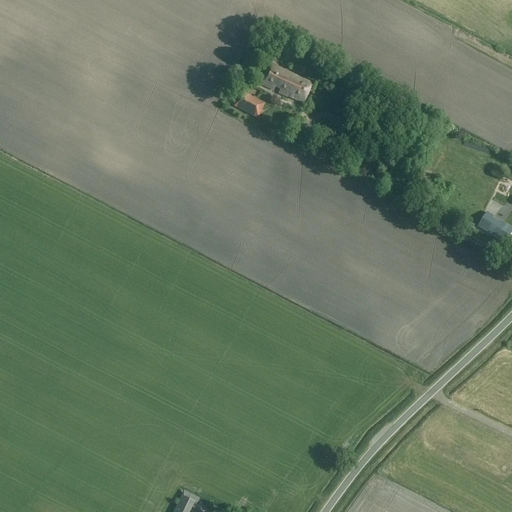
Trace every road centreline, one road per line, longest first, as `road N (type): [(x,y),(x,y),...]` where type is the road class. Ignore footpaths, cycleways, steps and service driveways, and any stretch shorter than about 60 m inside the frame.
road 1 (unclassified): [(317,511),(511,316)]
road 2 (track): [(511,262),(408,203),(299,111)]
